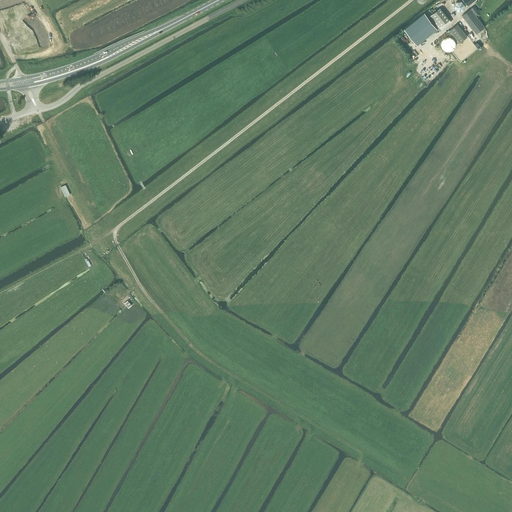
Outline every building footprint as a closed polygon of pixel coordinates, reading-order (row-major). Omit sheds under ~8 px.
[(456,2),(454,7),(458,11),(463,10),(465,5),(461,1),(456,2)] [(440,7),(428,17),(437,28),(449,19),(440,7)] [(471,9),(462,15),(477,33),(485,27),(471,9)] [(424,12),(404,28),(406,30),(417,45),(436,30),(437,29),(425,14),(424,12)] [(457,24),(450,30),(460,42),(467,36),(457,24)] [(455,45),(455,44),(454,43),(453,41),(452,40),(452,39),(450,39),(449,38),(448,38),(446,38),(445,39),(444,39),(443,40),(442,41),(441,43),(441,44),(441,45),(441,47),(441,48),(442,49),(442,50),(443,51),(445,52),(446,52),(447,52),(449,52),(450,52),(451,51),(452,51),(453,50),(454,48),(455,47),(455,45)] [(436,47),(412,73),(426,86),(450,60),(436,47)]
